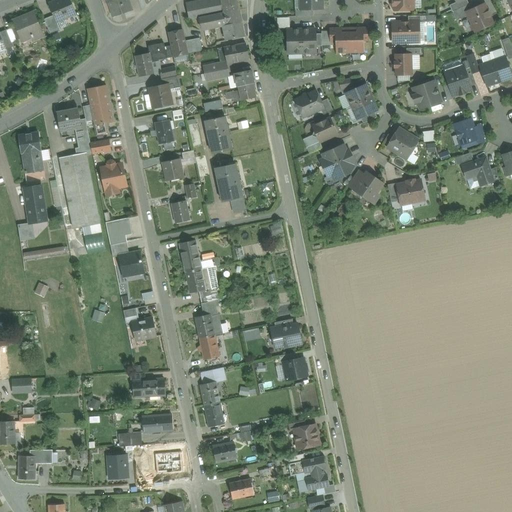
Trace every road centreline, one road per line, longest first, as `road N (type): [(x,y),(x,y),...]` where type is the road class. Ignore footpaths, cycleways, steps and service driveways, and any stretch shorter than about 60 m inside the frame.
road 1 (residential): [(266,87),(353,511)]
road 2 (residential): [(110,50),(201,473)]
road 3 (residential): [(194,486),(11,492)]
road 4 (residential): [(0,126),(110,50)]
